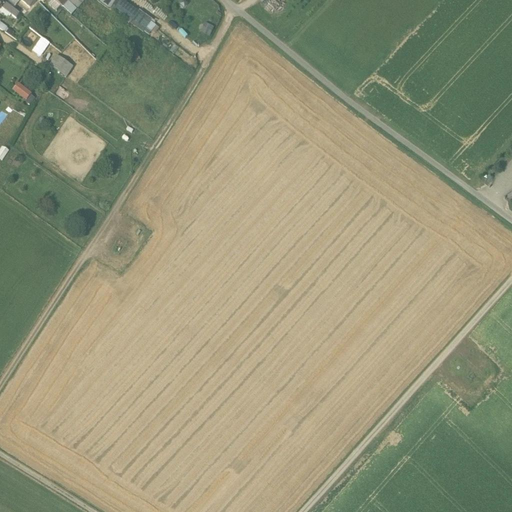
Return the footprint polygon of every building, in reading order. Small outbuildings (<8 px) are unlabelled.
[(2,0),(6,2),(14,9),(20,1),(19,0),(2,0)] [(54,0),(64,8),(70,0),(54,0)] [(70,0),(64,8),(72,16),(86,0),(70,0)] [(95,0),(110,11),(117,2),(114,0),(95,0)] [(138,12),(120,0),(118,3),(117,2),(110,11),(129,26),(138,12)] [(14,9),(6,2),(3,7),(17,18),(20,14),(14,9)] [(73,68),(57,56),(51,65),(67,77),(73,68)] [(67,77),(51,65),(50,67),(66,78),(67,77)] [(31,104),(36,96),(16,84),(11,92),(31,104)] [(0,146),(0,159),(3,161),(8,149),(0,146)]
